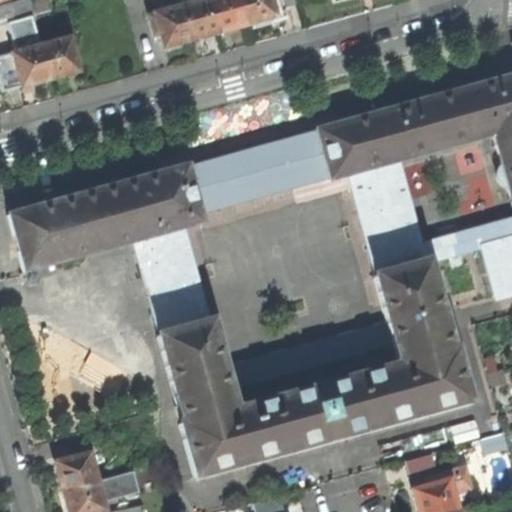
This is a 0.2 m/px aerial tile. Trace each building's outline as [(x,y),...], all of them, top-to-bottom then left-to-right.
[(8,5),(0,7),(0,22),(31,14),(49,9),(46,0),(39,0),(28,3),(27,3),(9,8),(8,5)] [(178,0),(153,0),(156,10),(152,11),(161,46),(170,44),(190,38),(180,4),(179,4),(178,0)] [(208,0),(194,0),(180,4),(190,38),(204,35),(218,31),(208,0)] [(239,0),(208,0),(218,31),(233,27),(246,23),(239,0)] [(239,0),(246,23),(263,19),(273,16),(271,8),(293,2),(292,0),(239,0)] [(0,37),(34,28),(31,14),(0,22),(0,37)] [(67,36),(39,44),(48,78),(65,73),(76,70),(67,36)] [(48,78),(39,44),(0,55),(0,91),(17,87),(48,78)] [(6,216),(22,272),(132,241),(157,334),(155,335),(178,423),(176,424),(190,478),(466,401),(451,347),(449,348),(426,262),(479,248),(494,300),(511,294),(511,75),(314,130),(315,132),(253,149),(185,168),(184,166),(6,216)] [(127,436),(151,429),(147,414),(123,421),(127,436)] [(454,443),(477,437),(473,422),(450,429),(454,443)] [(54,472),(60,491),(94,482),(86,454),(83,455),(81,449),(64,454),(65,459),(52,463),(54,472)] [(406,479),(432,471),(429,456),(402,463),(406,479)] [(444,474),(427,480),(429,486),(410,491),(412,498),(415,511),(449,511),(469,507),(476,505),(472,490),(469,491),(462,467),(444,472),(444,474)] [(94,511),(102,510),(100,503),(134,493),(128,473),(94,482),(60,491),(66,511),(65,511),(94,511)] [(250,504),(251,511),(281,511),(277,497),(250,504)]
